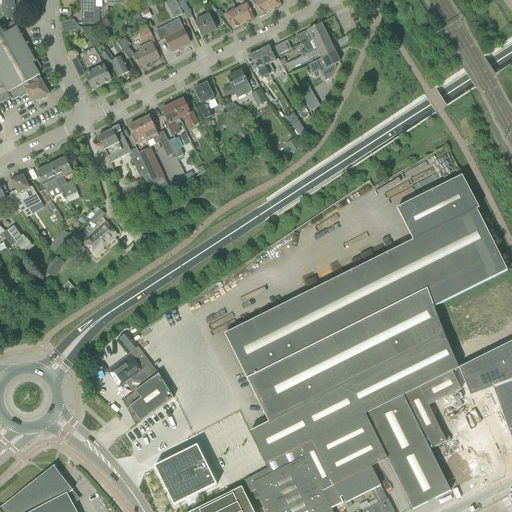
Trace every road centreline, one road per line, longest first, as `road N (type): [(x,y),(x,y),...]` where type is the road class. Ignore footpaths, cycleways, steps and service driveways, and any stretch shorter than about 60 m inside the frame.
road 1 (secondary): [(93,323),(511,51)]
road 2 (residential): [(85,120),(333,0)]
road 3 (unknown): [(398,511),(287,274)]
road 4 (unknown): [(287,274),(231,304),(214,326),(256,420)]
road 5 (residential): [(136,239),(108,206),(85,120)]
road 6 (residential): [(85,120),(53,47),(48,0)]
